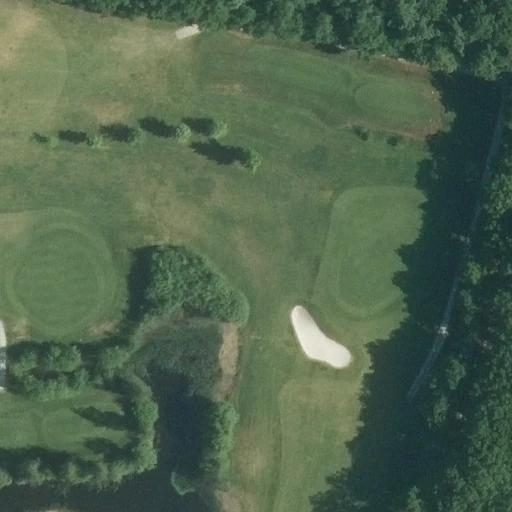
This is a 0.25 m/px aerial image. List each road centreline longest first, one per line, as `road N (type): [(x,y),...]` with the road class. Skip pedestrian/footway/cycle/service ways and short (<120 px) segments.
road 1 (track): [(89,0),(511,76)]
road 2 (track): [(511,102),(434,357),(411,388)]
road 3 (track): [(511,256),(453,511)]
